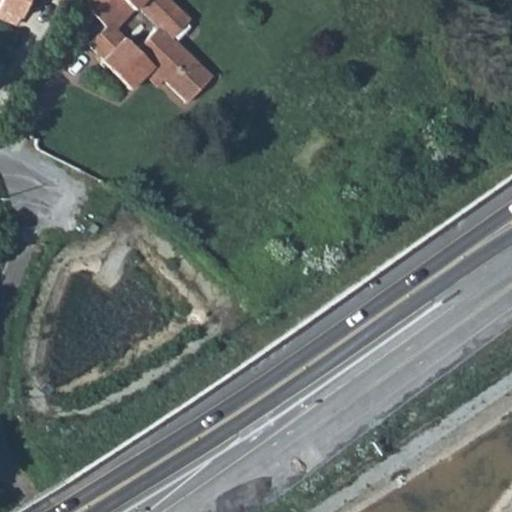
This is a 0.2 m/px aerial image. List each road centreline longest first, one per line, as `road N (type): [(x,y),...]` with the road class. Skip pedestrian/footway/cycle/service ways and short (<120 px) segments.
road 1 (trunk): [(511,225),(76,511)]
road 2 (trunk): [(192,511),(511,288)]
road 3 (track): [(511,380),(319,511)]
road 4 (residential): [(0,300),(33,216),(23,170),(0,158)]
